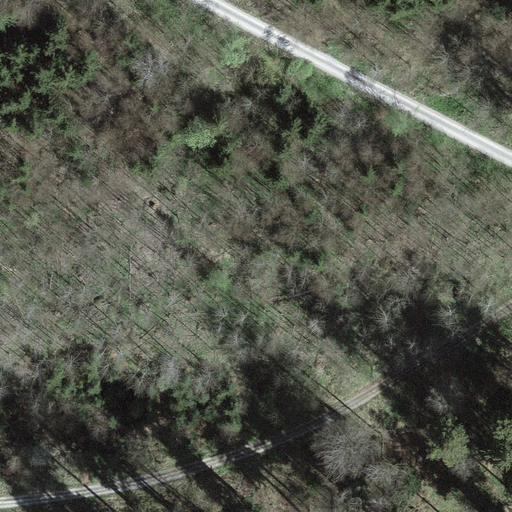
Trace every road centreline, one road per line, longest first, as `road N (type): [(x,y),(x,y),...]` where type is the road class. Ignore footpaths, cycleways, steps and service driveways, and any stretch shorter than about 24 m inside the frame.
road 1 (track): [(0,497),(195,476),(403,376),(511,298)]
road 2 (track): [(511,167),(200,0)]
